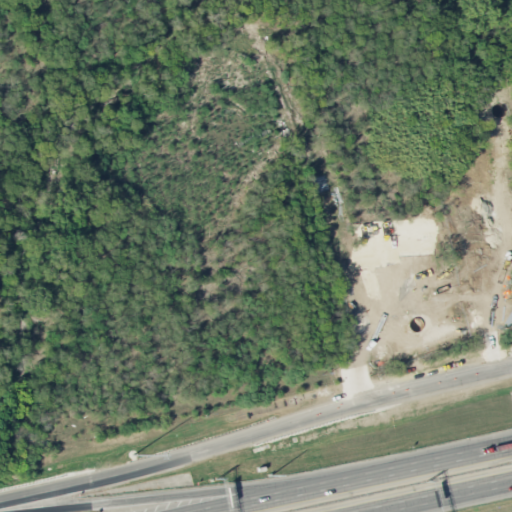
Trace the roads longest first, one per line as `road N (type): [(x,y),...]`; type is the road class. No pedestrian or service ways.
road 1 (secondary): [(511,368),(0,502)]
road 2 (motorway): [(345,486),(65,511)]
road 3 (motorway): [(511,445),(345,486)]
road 4 (motorway): [(389,511),(511,485)]
